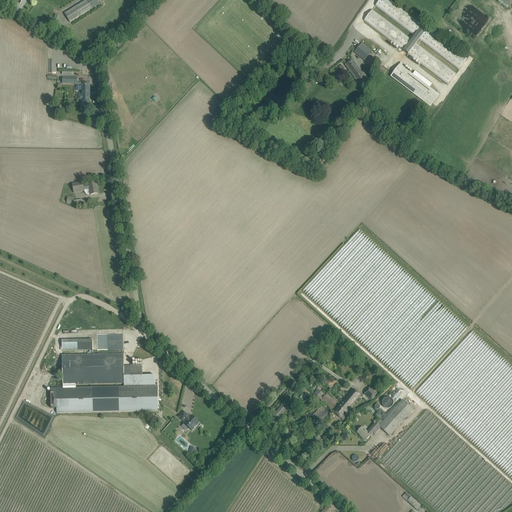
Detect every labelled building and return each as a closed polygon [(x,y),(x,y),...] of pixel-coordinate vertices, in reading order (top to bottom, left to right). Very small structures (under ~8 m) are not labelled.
[(70,22),(92,9),(100,4),(97,0),(87,0),(65,14),(70,22)] [(447,85),(456,73),(455,73),(416,44),(419,40),(455,66),(459,69),(458,70),(467,59),(389,0),(379,0),(375,6),(414,36),(412,40),(376,13),(372,10),(364,21),(403,51),(447,84),(447,85)] [(511,0),(500,0),(502,1),(500,4),(507,9),(509,6),(510,7),(511,3),(511,0)] [(365,49),(360,45),(354,52),(363,59),(364,61),(372,52),(368,49),(367,47),(365,49)] [(358,83),(367,77),(363,73),(362,73),(352,59),(345,65),(358,83)] [(392,75),(391,76),(417,96),(431,107),(436,100),(440,95),(430,88),(413,75),(404,69),(406,67),(401,63),(397,68),(392,75)] [(374,69),(383,75),(386,70),(377,64),(374,69)] [(81,83),(81,95),(80,95),(78,96),(78,99),(79,100),(81,100),(81,107),(89,107),(90,83),(81,83)] [(90,195),(94,194),(98,193),(97,193),(96,187),(97,187),(96,183),(88,185),(83,186),(83,182),(72,184),(73,193),(84,191),(83,190),(88,189),(90,195)] [(123,334),(98,334),(98,341),(102,341),(102,343),(107,343),(107,340),(114,340),(114,344),(115,344),(115,349),(123,349),(123,334)] [(62,350),(82,350),(93,350),(92,340),(82,340),(62,340),(62,350)] [(56,388),(50,388),(51,408),(57,408),(57,413),(138,412),(158,411),(158,391),(158,386),(143,386),(142,366),(124,366),(124,354),(119,354),(62,355),(63,385),(124,384),(124,387),(56,388)] [(371,400),(377,393),(370,387),(364,394),(371,400)] [(325,396),(321,392),(317,389),(313,394),(332,409),(337,402),(327,394),(325,396)] [(348,409),(359,398),(361,396),(354,389),(352,391),(342,402),(344,404),(344,406),(348,409)] [(362,428),(357,433),(362,437),(362,438),(365,441),(373,432),(375,434),(381,428),(390,436),(413,410),(412,410),(404,402),(402,400),(384,420),(377,413),(375,415),(380,420),(376,424),(376,423),(367,433),(362,428)] [(345,413),(348,409),(344,406),(344,404),(342,402),(333,412),(343,420),(348,415),(345,413)] [(275,422),(286,410),(282,406),(272,418),(275,422)] [(328,414),(325,410),(322,407),(314,415),(320,422),(328,414)] [(183,411),(178,417),(182,420),(184,423),(184,424),(181,427),(186,430),(188,428),(192,431),(196,426),(197,426),(199,425),(198,424),(199,423),(191,416),(190,417),(183,411)] [(191,447),(188,455),(194,457),(196,448),(191,447)] [(422,506),(406,492),(402,497),(418,511),(422,506)]
